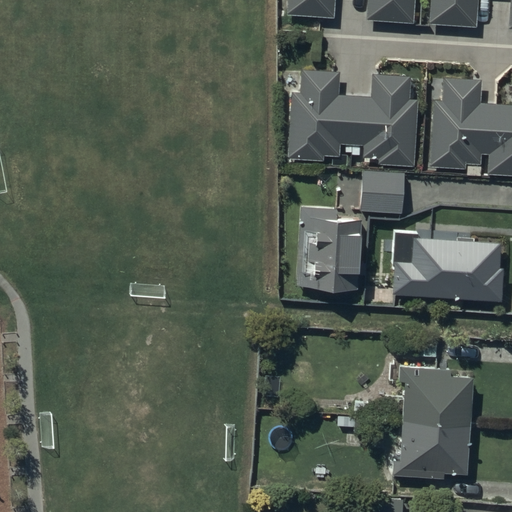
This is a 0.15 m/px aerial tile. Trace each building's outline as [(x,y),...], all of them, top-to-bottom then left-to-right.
[(285,0),(285,14),(332,17),(333,0),(364,0),(364,20),(411,23),(412,0),(285,0)] [(511,0),(428,0),(427,23),(474,26),(475,0),(508,0),(506,29),(511,29),(511,0)] [(298,92),(289,92),(286,159),(322,161),(322,156),(336,157),(337,144),(340,144),(339,151),(347,152),(347,145),(349,145),(349,153),(358,153),(358,145),(361,145),(361,157),(376,158),(376,164),(412,165),(415,97),(407,97),(408,76),(370,74),(369,96),(336,94),(337,71),(299,70),(298,92)] [(440,100),(432,100),(429,167),(463,168),(463,165),(466,165),(465,175),(480,176),(481,162),(479,162),(479,153),(486,153),(485,174),(511,175),(511,79),(510,104),(478,102),(479,79),(441,78),(440,100)] [(401,172),(360,170),(358,210),(399,212),(401,172)] [(334,208),(299,206),(295,286),(355,289),(356,275),(363,276),(363,264),(357,264),(359,218),(334,216),(334,208)] [(389,265),(391,265),(389,294),(498,301),(501,267),(496,267),(498,243),(415,237),(416,232),(392,231),(389,265)] [(465,473),(468,377),(447,377),(448,368),(395,366),(395,382),(401,382),(399,460),(391,460),(390,476),(441,478),(441,472),(465,473)] [(398,511),(399,499),(357,498),(356,511),(398,511)]
